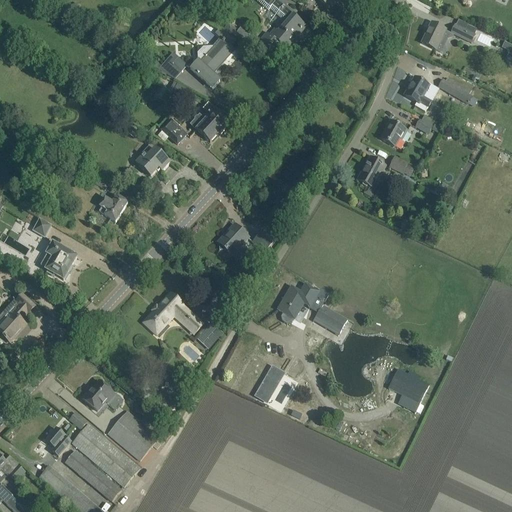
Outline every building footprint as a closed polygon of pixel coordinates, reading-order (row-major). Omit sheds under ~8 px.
[(255,0),(269,12),(270,10),(282,20),(277,26),(279,28),(277,31),(274,29),(269,35),(267,33),(258,44),(272,56),(281,46),(287,51),(299,37),(297,35),(305,26),(294,16),(295,14),(286,7),(287,5),(281,0),(255,0)] [(318,0),(328,9),(336,0),(318,0)] [(74,7),(72,10),(73,13),(76,15),(79,15),(81,12),(81,8),(78,6),(74,7)] [(451,34),(472,45),(476,36),(475,35),(478,30),(460,22),(458,27),(455,26),(451,34)] [(432,24),(422,44),(431,49),(436,51),(440,44),(445,46),(448,40),(443,37),(446,31),(441,28),(432,24)] [(228,33),(255,49),(257,43),(239,32),(238,34),(230,30),(228,33)] [(198,63),(192,71),(210,87),(217,79),(210,73),(217,64),(220,66),(234,51),(230,48),(236,41),(227,36),(223,41),(221,40),(214,48),(203,48),(200,51),(201,54),(202,56),(200,58),(198,57),(198,63)] [(178,58),(173,65),(182,73),(187,67),(178,58)] [(155,62),(152,66),(158,71),(164,74),(173,65),(168,60),(161,68),(155,62)] [(439,89),(469,106),(470,104),(473,106),(476,101),(473,99),(473,98),(472,98),(477,90),(451,75),(446,83),(443,81),(439,89)] [(424,97),(430,88),(416,79),(405,97),(417,104),(415,107),(428,115),(431,110),(429,109),(433,102),(424,97)] [(170,90),(177,94),(181,87),(174,83),(170,90)] [(196,131),(203,137),(210,143),(219,134),(220,136),(226,130),(224,129),(225,127),(224,125),(228,120),(221,113),(216,109),(215,110),(208,104),(202,110),(209,116),(205,121),(199,116),(198,117),(197,117),(195,119),(195,121),(191,125),(196,131)] [(420,120),(416,128),(428,136),(436,124),(424,117),(422,121),(420,120)] [(171,121),(162,131),(177,146),(187,136),(171,121)] [(406,143),(404,142),(403,141),(407,132),(391,123),(381,141),(396,149),(396,148),(401,151),(406,143)] [(443,126),(437,123),(432,131),(438,134),(443,126)] [(129,125),(127,129),(137,136),(139,132),(129,125)] [(20,155),(24,149),(8,138),(1,135),(0,136),(0,143),(2,144),(16,153),(20,155)] [(170,164),(161,156),(156,150),(153,152),(148,148),(142,154),(144,156),(136,165),(143,172),(151,178),(159,170),(162,173),(170,164)] [(390,168),(403,175),(410,178),(415,169),(395,159),(390,168)] [(364,172),(358,181),(367,186),(368,187),(364,194),(374,200),(379,190),(377,188),(379,184),(376,183),(378,180),(385,168),(379,164),(371,160),(370,160),(371,161),(365,173),(364,172)] [(91,182),(105,191),(109,185),(91,174),(88,178),(92,181),(91,182)] [(444,189),(441,194),(448,198),(450,194),(452,190),(446,186),(444,189)] [(128,204),(120,199),(117,197),(113,204),(105,199),(100,208),(102,209),(99,213),(105,216),(105,217),(116,224),(128,204)] [(45,239),(52,227),(39,220),(33,232),(45,239)] [(218,244),(219,245),(232,257),(233,256),(239,262),(245,255),(239,250),(249,239),(235,226),(218,244)] [(264,231),(253,244),(264,254),(276,240),(264,231)] [(64,281),(64,280),(66,281),(70,275),(68,274),(77,258),(53,245),(52,246),(50,245),(46,252),(48,254),(47,255),(53,259),(46,271),(48,272),(47,274),(54,278),(55,277),(64,281)] [(7,263),(21,272),(25,264),(12,256),(9,259),(7,263)] [(278,311),(284,314),(281,318),(282,323),(286,325),(291,324),(294,320),(295,321),(299,314),(296,312),(301,303),(311,309),(311,308),(319,313),(314,322),(339,336),(347,321),(335,314),(334,315),(322,308),(329,296),(320,291),(318,294),(307,287),(302,295),(294,290),(289,299),(286,298),(278,311)] [(194,336),(203,326),(183,308),(184,307),(171,295),(154,313),(155,314),(145,326),(153,333),(163,322),(167,325),(175,317),(194,336)] [(21,306),(0,328),(0,334),(5,339),(6,341),(7,341),(10,344),(26,326),(20,321),(27,313),(29,314),(35,307),(23,297),(17,303),(21,306)] [(257,397),(265,402),(281,374),(273,370),(257,397)] [(429,387),(398,371),(388,390),(403,398),(399,406),(415,414),(429,387)] [(82,400),(97,413),(113,394),(99,383),(89,395),(88,393),(82,400)] [(289,398),(286,386),(277,388),(279,400),(289,398)] [(303,393),(296,389),(293,394),(300,398),(303,393)] [(177,410),(174,398),(154,402),(157,415),(177,410)] [(293,412),(291,417),(300,420),(302,416),(293,412)] [(108,436),(140,463),(159,440),(127,413),(108,436)] [(70,421),(81,430),(86,424),(76,415),(70,421)] [(124,489),(140,470),(88,426),(72,445),(124,489)] [(52,453),(58,458),(71,444),(65,439),(65,438),(56,430),(46,442),(55,450),(52,453)] [(112,503),(121,492),(75,453),(66,465),(112,503)] [(7,464),(5,462),(0,457),(0,471),(2,470),(8,476),(9,475),(16,483),(26,473),(17,466),(13,470),(7,465),(7,464)] [(40,479),(78,511),(100,511),(49,468),(40,479)] [(12,511),(28,511),(18,503),(11,497),(12,496),(0,483),(0,498),(12,510),(11,511),(12,511)]
